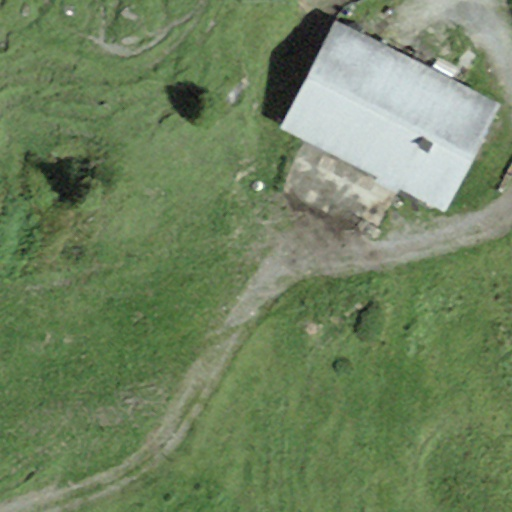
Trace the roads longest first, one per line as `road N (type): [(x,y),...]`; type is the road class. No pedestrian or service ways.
road 1 (track): [(384,247),(276,285),(229,337),(173,429),(147,456),(114,479),(15,511)]
road 2 (track): [(511,209),(446,238),(384,247)]
